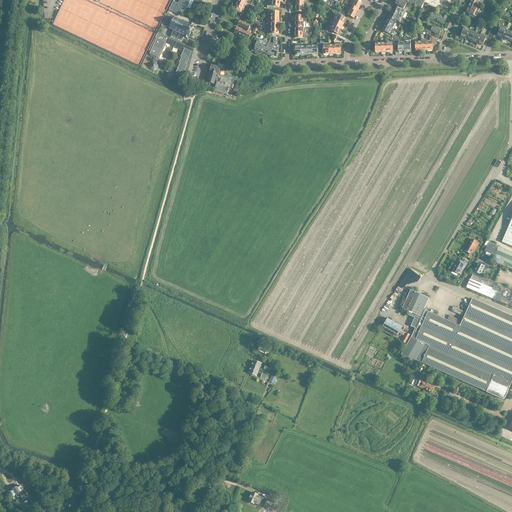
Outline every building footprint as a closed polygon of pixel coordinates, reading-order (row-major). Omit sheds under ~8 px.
[(172,11),(179,15),(182,9),(185,11),(190,0),(179,0),(177,6),(175,5),(176,4),(173,2),(169,10),(172,11)] [(396,0),(395,4),(396,5),(395,7),(404,12),(405,12),(406,11),(404,9),(406,4),(407,1),(404,0),(399,0),(400,0),(398,0),(396,0)] [(404,0),(407,1),(408,2),(414,5),(421,8),(425,0),(404,0)] [(477,2),(473,0),(471,0),(469,3),(475,6),(475,7),(476,7),(476,6),(480,8),(481,6),(477,4),(478,2),(478,3),(477,2)] [(280,2),(271,1),(268,1),(267,9),(273,9),(273,7),(279,7),(280,2)] [(351,2),(350,5),(359,9),(361,4),(355,1),(353,3),(351,2)] [(469,3),(467,8),(473,11),(474,12),(474,11),(478,13),(480,8),(476,6),(476,7),(475,7),(475,6),(469,3)] [(236,5),(234,10),(240,13),(243,14),(245,9),(243,8),(236,5)] [(350,5),(349,7),(351,8),(350,10),(356,14),(359,9),(350,5)] [(388,11),(392,12),(392,13),(403,18),(406,13),(405,12),(404,12),(391,5),(388,11)] [(295,7),(295,12),(301,12),(301,15),(306,15),(307,15),(307,7),(306,7),(304,7),(295,7)] [(467,8),(465,12),(472,15),(476,17),(477,15),(473,13),(474,11),(474,12),(473,11),(467,8)] [(270,18),(279,18),(279,12),(273,12),(273,10),(268,10),(268,12),(270,12),(270,18)] [(347,12),(345,14),(347,15),(354,18),(356,14),(350,10),(349,13),(347,12)] [(332,19),(335,20),(343,24),(345,19),(343,18),(344,15),(335,11),(333,14),(334,14),(332,19)] [(394,22),(395,21),(398,23),(399,21),(401,21),(403,18),(392,13),(392,12),(391,15),(390,16),(389,16),(387,19),(394,22)] [(437,21),(444,24),(446,18),(447,18),(442,16),(432,12),(430,18),(437,21)] [(174,31),(171,35),(182,40),(184,37),(188,39),(190,33),(193,35),(194,31),(192,30),(194,24),(190,22),(189,24),(174,17),(169,29),(174,31)] [(392,28),(394,29),(396,24),(387,19),(386,21),(385,21),(384,24),(392,28)] [(240,20),(238,25),(248,30),(250,25),(240,20)] [(335,20),(332,25),(341,29),(342,29),(343,27),(342,27),(343,24),(335,20)] [(384,24),(382,28),(381,30),(389,34),(392,28),(384,24)] [(331,28),(329,27),(327,33),(332,35),(333,32),(338,35),(341,29),(332,25),(331,28)] [(428,32),(429,31),(439,35),(441,31),(432,27),(430,26),(429,26),(428,30),(426,29),(426,31),(428,32)] [(464,26),(460,37),(459,38),(463,39),(463,38),(466,39),(469,31),(470,29),(464,26)] [(502,38),(506,30),(507,27),(504,26),(503,29),(500,28),(497,36),(502,38)] [(237,27),(234,33),(248,40),(251,34),(250,33),(247,32),(237,27)] [(508,40),(511,32),(506,30),(502,38),(508,40)] [(471,41),(475,33),(469,31),(466,39),(471,41)] [(149,51),(151,52),(150,54),(157,57),(155,62),(154,62),(151,63),(149,66),(151,70),(154,71),(157,70),(159,67),(157,63),(166,44),(183,51),(183,53),(181,52),(179,56),(181,57),(181,58),(179,63),(180,64),(179,67),(177,70),(176,73),(182,75),(181,77),(185,79),(187,77),(194,49),(181,43),(182,40),(171,35),(170,38),(158,33),(149,51)] [(477,44),(480,35),(475,33),(471,41),(477,44)] [(483,46),(486,38),(487,35),(481,33),(480,35),(477,44),(483,46)] [(436,41),(438,38),(432,36),(429,34),(429,41),(426,41),(427,50),(432,50),(432,47),(433,47),(434,47),(434,46),(436,42),(436,41)] [(254,42),(254,43),(257,44),(255,50),(260,52),(263,42),(264,40),(255,38),(254,42)] [(320,38),(320,43),(320,49),(323,49),(324,55),(329,54),(329,45),(329,43),(323,43),(323,38),(320,38)] [(273,47),(271,55),(276,57),(279,46),(276,45),(276,40),(274,40),(273,44),(273,46),(273,47)] [(395,40),(391,40),(392,43),(386,43),(387,52),(392,52),(392,46),(395,46),(395,40)] [(403,40),(398,40),(395,40),(395,46),(398,46),(398,52),(399,52),(402,52),(402,51),(404,51),(404,42),(403,40)] [(409,42),(404,42),(404,51),(406,51),(406,52),(409,52),(409,51),(411,51),(411,45),(412,45),(412,40),(409,40),(409,42)] [(415,40),(412,40),(412,45),(415,45),(415,51),(421,51),(421,41),(415,42),(415,40)] [(263,42),(260,52),(260,53),(263,53),(265,53),(268,45),(269,43),(267,42),(265,43),(263,42)] [(317,46),(311,46),(312,55),(318,55),(317,49),(320,49),(320,43),(317,43),(317,46)] [(211,65),(209,72),(220,75),(221,71),(222,71),(223,68),(225,69),(227,64),(215,61),(214,66),(211,65)] [(207,80),(206,82),(209,83),(208,87),(214,89),(213,91),(227,95),(229,88),(231,82),(234,83),(234,82),(239,83),(240,82),(235,80),(224,76),(220,75),(209,72),(207,80)] [(511,218),(502,242),(511,246),(511,218)] [(479,243),(471,239),(467,247),(472,249),(473,248),(476,249),(479,243)] [(498,246),(489,242),(484,251),(491,254),(490,256),(493,258),(496,251),(498,247),(498,246)] [(467,247),(465,251),(468,253),(467,257),(471,259),(476,249),(473,248),(472,249),(467,247)] [(511,252),(498,247),(496,251),(492,261),(511,269),(511,252)] [(455,267),(452,271),(455,273),(458,275),(458,274),(460,275),(467,264),(463,262),(460,260),(459,262),(457,262),(455,267)] [(478,263),(473,272),(480,275),(484,268),(487,270),(489,266),(485,264),(484,266),(478,263)] [(410,268),(403,277),(411,283),(414,279),(416,281),(420,276),(410,268)] [(511,289),(473,273),(472,276),(470,275),(469,278),(470,279),(466,288),(488,297),(511,306),(511,289)] [(415,328),(411,337),(401,355),(414,362),(416,360),(422,363),(504,400),(511,382),(511,380),(511,316),(472,299),(460,326),(424,310),(429,298),(410,290),(402,308),(409,312),(408,315),(414,318),(411,326),(415,328)] [(454,308),(453,312),(463,316),(464,313),(454,308)] [(450,316),(449,320),(459,325),(461,321),(450,316)] [(387,318),(382,327),(397,336),(398,333),(403,336),(404,333),(402,332),(403,330),(405,327),(402,326),(387,318)] [(406,333),(401,341),(405,343),(410,335),(406,333)] [(268,355),(270,350),(267,349),(263,347),(264,344),(261,342),(260,345),(258,350),(257,351),(266,355),(268,355)] [(261,364),(253,361),(251,367),(259,370),(261,364)] [(259,370),(251,367),(249,373),(256,376),(259,370)] [(419,382),(417,386),(425,390),(428,381),(421,378),(417,376),(415,380),(419,382)] [(432,393),(433,393),(435,388),(440,390),(441,387),(428,381),(425,390),(432,393)] [(13,500),(17,498),(20,496),(23,501),(27,498),(29,502),(31,501),(33,506),(34,505),(35,507),(37,506),(36,504),(39,503),(36,498),(34,499),(31,494),(27,496),(26,494),(28,493),(26,490),(24,491),(23,491),(20,485),(16,487),(15,487),(12,488),(12,489),(8,492),(13,500)] [(258,495),(253,492),(251,497),(249,502),(254,504),(254,503),(259,505),(262,498),(258,496),(258,495)] [(76,500),(73,499),(68,497),(65,505),(71,508),(70,511),(73,511),(77,504),(74,503),(76,500)]
